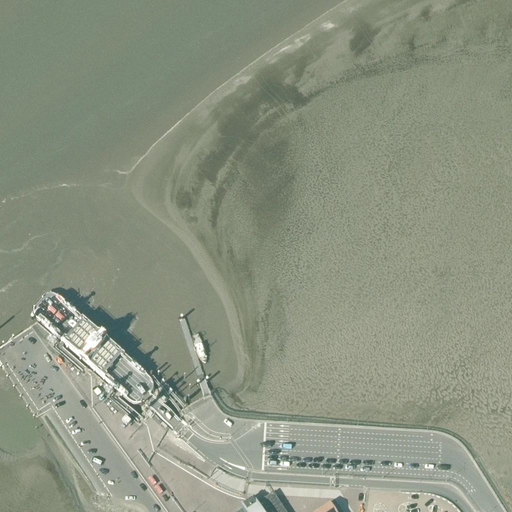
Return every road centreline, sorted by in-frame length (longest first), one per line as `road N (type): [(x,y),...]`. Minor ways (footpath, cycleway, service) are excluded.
road 1 (primary): [(146,401),(238,472),(442,488),(465,511)]
road 2 (unclassified): [(155,511),(32,341)]
